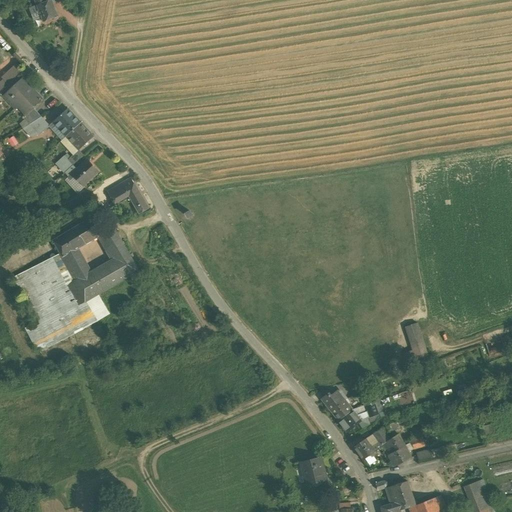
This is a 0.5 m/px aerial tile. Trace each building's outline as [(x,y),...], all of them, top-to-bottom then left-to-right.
[(48,0),(46,1),(37,5),(43,21),(58,15),(51,0),(48,0)] [(22,80),(8,92),(12,97),(8,100),(15,108),(20,105),(19,104),(33,92),(22,80)] [(33,92),(19,104),(20,105),(27,113),(40,100),(33,92)] [(34,109),(24,118),(30,124),(42,117),(34,109)] [(68,109),(54,122),(67,136),(81,123),(68,109)] [(40,135),(50,126),(42,117),(30,124),(40,135)] [(81,123),(67,136),(80,150),(93,137),(81,123)] [(14,136),(8,138),(10,145),(16,143),(14,136)] [(69,177),(76,170),(64,157),(57,164),(69,177)] [(76,170),(73,173),(84,185),(98,172),(87,160),(76,170)] [(149,209),(131,178),(122,183),(128,194),(140,214),(149,209)] [(122,183),(112,189),(118,200),(128,194),(122,183)] [(118,200),(112,189),(108,191),(114,202),(118,200)] [(190,210),(185,213),(188,219),(193,215),(190,210)] [(23,217),(14,220),(16,225),(25,222),(23,217)] [(92,219),(65,235),(73,249),(74,249),(75,249),(101,234),(92,219)] [(113,229),(103,234),(110,246),(120,240),(113,229)] [(73,249),(65,235),(61,238),(69,252),(73,249)] [(138,271),(120,240),(110,246),(107,248),(114,259),(119,268),(120,268),(126,278),(138,271)] [(69,252),(67,253),(71,261),(79,257),(75,249),(74,249),(73,249),(69,252)] [(89,274),(79,257),(71,261),(81,278),(89,274)] [(114,259),(95,271),(106,290),(126,278),(120,268),(119,268),(114,259)] [(89,274),(81,278),(82,279),(75,283),(85,301),(106,290),(95,271),(89,274)] [(418,322),(404,327),(415,360),(429,355),(418,322)] [(368,384),(358,388),(360,394),(370,390),(368,384)] [(422,386),(409,391),(411,395),(424,390),(422,386)] [(370,390),(360,394),(362,399),(372,394),(370,390)] [(329,394),(322,400),(330,410),(344,399),(338,391),(331,396),(329,394)] [(372,394),(362,399),(364,406),(374,402),(373,397),(372,394)] [(344,399),(330,410),(339,421),(353,410),(344,399)] [(374,402),(364,406),(366,412),(376,408),(376,406),(381,404),(380,400),(374,402)] [(381,404),(376,406),(376,408),(378,414),(384,412),(381,404)] [(376,408),(366,412),(368,417),(375,415),(378,414),(376,408)] [(353,410),(339,421),(347,432),(361,421),(353,410)] [(368,417),(367,417),(369,425),(377,420),(375,415),(368,417)] [(392,416),(383,421),(390,433),(398,428),(392,416)] [(381,429),(374,434),(381,445),(389,440),(381,429)] [(372,434),(366,438),(370,443),(372,442),(371,441),(375,438),(372,434)] [(389,440),(381,445),(389,455),(405,446),(398,435),(389,440)] [(366,438),(354,447),(363,460),(370,456),(376,452),(370,443),(366,438)] [(423,438),(412,441),(414,448),(426,445),(426,442),(424,443),(423,438)] [(405,446),(389,455),(396,466),(411,457),(405,446)] [(442,455),(440,448),(431,451),(433,457),(442,455)] [(431,449),(417,452),(419,462),(433,458),(433,457),(431,451),(431,449)] [(321,457),(301,462),(307,484),(326,479),(321,457)] [(494,476),(511,473),(511,462),(493,465),(494,476)] [(478,480),(466,485),(474,506),(486,502),(481,488),(478,480)] [(384,481),(376,483),(378,491),(386,488),(388,485),(387,482),(385,481),(384,481)] [(407,481),(386,488),(391,504),(398,503),(400,508),(415,503),(407,481)] [(437,511),(432,499),(415,506),(417,511),(437,511)] [(339,502),(338,511),(348,511),(349,502),(339,502)] [(490,511),(486,502),(474,506),(476,511),(490,511)] [(391,504),(382,507),(383,511),(386,511),(394,511),(400,509),(400,508),(398,503),(391,504)]
